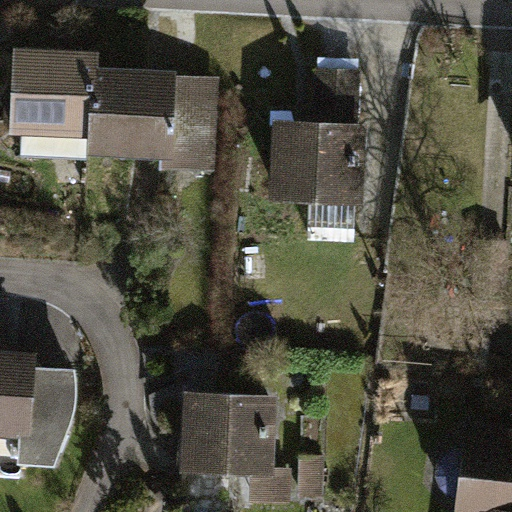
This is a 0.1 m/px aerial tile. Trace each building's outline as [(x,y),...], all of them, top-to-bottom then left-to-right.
[(98,55),(18,51),(15,127),(23,127),(21,155),(90,158),(91,145),(94,73),(97,73),(98,55)] [(321,70),(318,125),(282,123),(279,194),(312,195),(310,235),(355,237),(361,127),(354,127),(357,72),(321,70)] [(214,79),(97,73),(94,73),(91,145),(173,149),(172,165),(210,166),(214,79)] [(508,242),(478,241),(476,292),(506,293),(508,242)] [(34,355),(0,353),(0,471),(21,473),(22,458),(54,459),(71,411),(74,397),(73,371),(34,368),(34,355)] [(270,397),(192,394),(190,466),(255,468),(254,499),(287,500),(288,468),(268,468),(270,397)] [(464,511),(511,511),(511,430),(474,427),(473,445),(458,445),(454,446),(448,450),(444,453),(441,458),(439,464),(438,474),(440,477),(441,483),(450,491),(454,493),(459,496),(467,496),(464,511)] [(323,462),(302,461),(301,496),(322,497),(323,462)]
